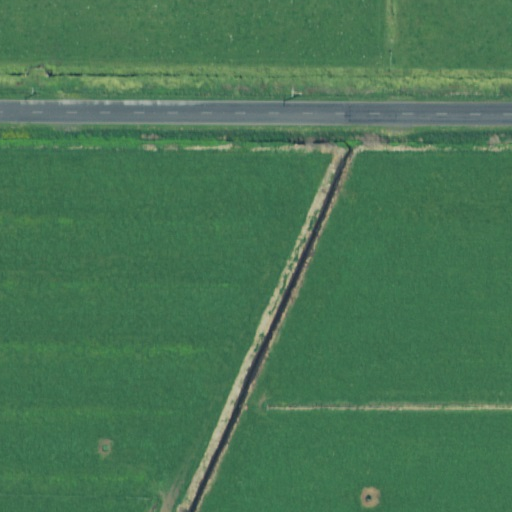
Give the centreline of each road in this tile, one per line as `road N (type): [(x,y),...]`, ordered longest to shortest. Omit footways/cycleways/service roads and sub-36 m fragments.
road 1 (secondary): [(511,116),(0,112)]
road 2 (track): [(191,511),(363,115)]
